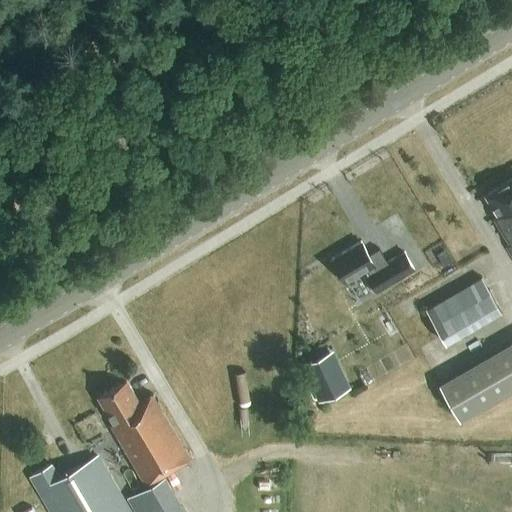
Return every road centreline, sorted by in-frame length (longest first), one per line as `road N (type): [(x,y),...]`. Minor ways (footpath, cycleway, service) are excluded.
road 1 (tertiary): [(0,342),(511,32)]
road 2 (track): [(298,0),(366,120)]
